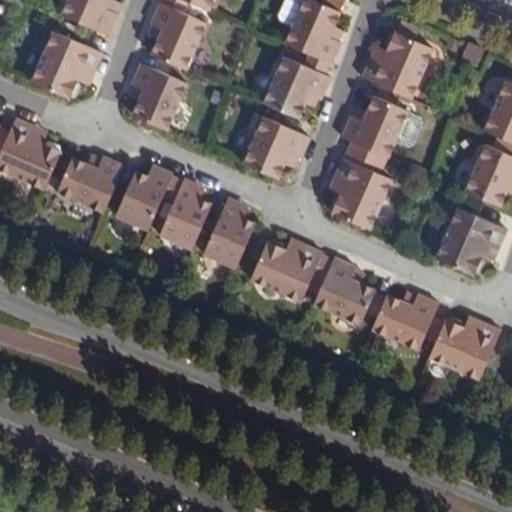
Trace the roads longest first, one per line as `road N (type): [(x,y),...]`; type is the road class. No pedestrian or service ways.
road 1 (primary): [(507,511),(0,294)]
road 2 (residential): [(300,221),(374,0)]
road 3 (residential): [(97,131),(272,200),(300,221)]
road 4 (primary): [(0,429),(191,511)]
road 5 (residential): [(300,221),(488,306)]
road 6 (residential): [(141,0),(97,131)]
